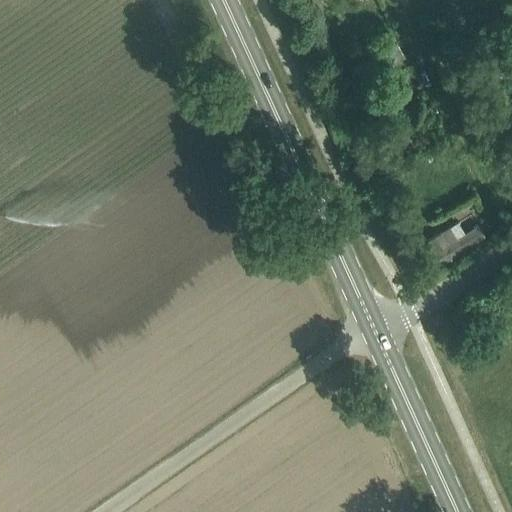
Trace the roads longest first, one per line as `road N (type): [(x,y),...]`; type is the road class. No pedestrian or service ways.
road 1 (primary): [(376,330),(224,0)]
road 2 (track): [(376,330),(107,511)]
road 3 (primary): [(456,511),(376,330)]
road 4 (unclassified): [(376,330),(511,243)]
